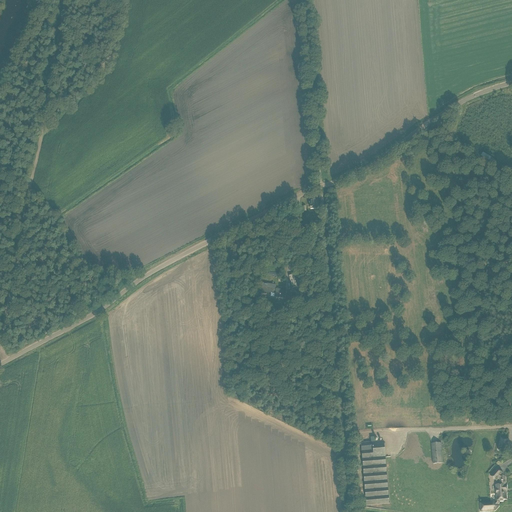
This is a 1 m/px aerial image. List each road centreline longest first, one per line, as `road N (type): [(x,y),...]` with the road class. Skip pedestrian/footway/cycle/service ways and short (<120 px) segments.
road 1 (unclassified): [(321,186),(168,262),(0,364)]
road 2 (track): [(65,0),(0,345)]
road 3 (unclassified): [(321,186),(368,166),(460,102),(511,82)]
